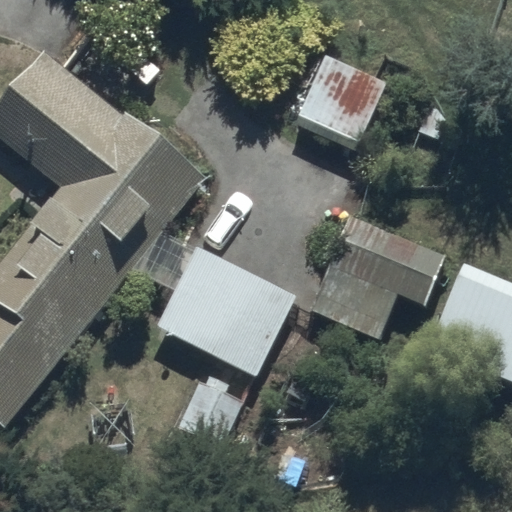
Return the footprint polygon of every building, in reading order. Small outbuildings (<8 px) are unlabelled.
[(204,174),(40,46),(0,97),(0,138),(61,186),(0,264),(0,422),(5,426),(204,174)] [(327,54),(299,115),(359,143),(387,82),(327,54)] [(380,340),(399,294),(426,306),(447,256),(352,216),(312,311),(380,340)] [(297,294),(196,246),(158,327),(259,375),(297,294)] [(511,282),(464,263),(430,346),(511,380),(511,282)] [(178,430),(221,449),(242,403),(226,395),(230,386),(209,376),(204,387),(198,384),(178,430)]
